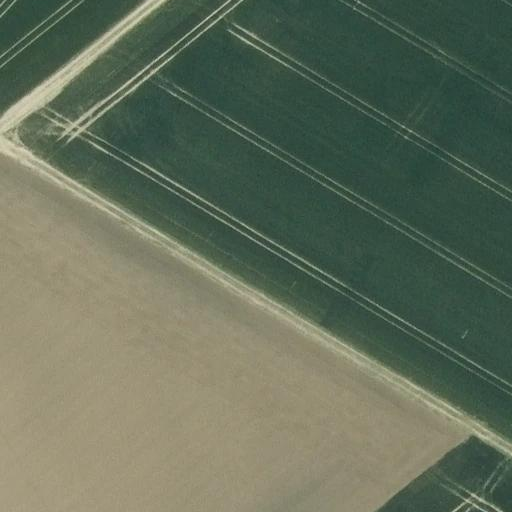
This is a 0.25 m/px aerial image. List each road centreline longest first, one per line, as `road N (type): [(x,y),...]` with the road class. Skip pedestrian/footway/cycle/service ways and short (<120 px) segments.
road 1 (track): [(511,457),(15,153)]
road 2 (track): [(15,153),(202,0)]
